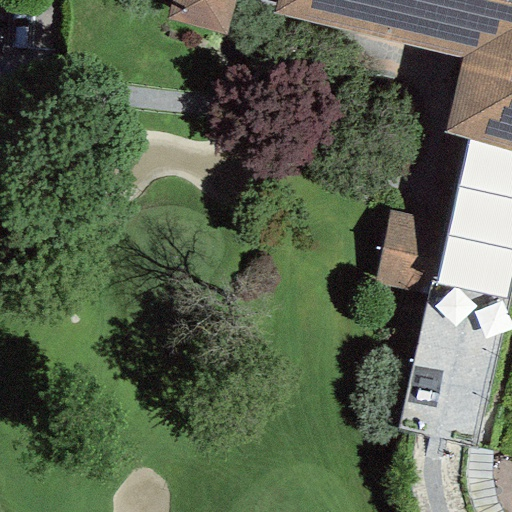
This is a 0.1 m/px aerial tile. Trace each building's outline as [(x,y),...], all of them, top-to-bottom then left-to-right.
[(511,0),(171,0),(166,23),(225,36),(233,0),(275,0),(273,13),(461,57),(443,132),(468,138),(511,147),(511,0)] [(506,298),(511,270),(511,147),(468,138),(435,283),(506,298)] [(442,222),(386,212),(372,284),(426,294),(428,281),(442,222)] [(435,283),(428,281),(426,294),(396,429),(415,433),(459,443),(474,446),(506,298),(435,283)] [(458,511),(454,471),(459,443),(415,433),(412,442),(413,466),(417,503),(420,511),(458,511)] [(490,452),(466,449),(465,463),(465,480),(466,491),(470,504),(472,511),(499,511),(495,503),(492,490),(491,478),(491,465),(490,452)]
